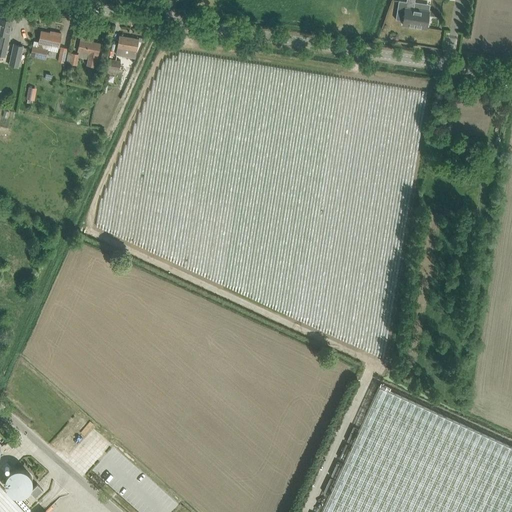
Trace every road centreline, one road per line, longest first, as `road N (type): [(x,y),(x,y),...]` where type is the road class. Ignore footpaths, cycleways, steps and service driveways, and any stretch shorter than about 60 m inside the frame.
road 1 (unclassified): [(511,78),(163,19)]
road 2 (unclassified): [(112,511),(0,413)]
